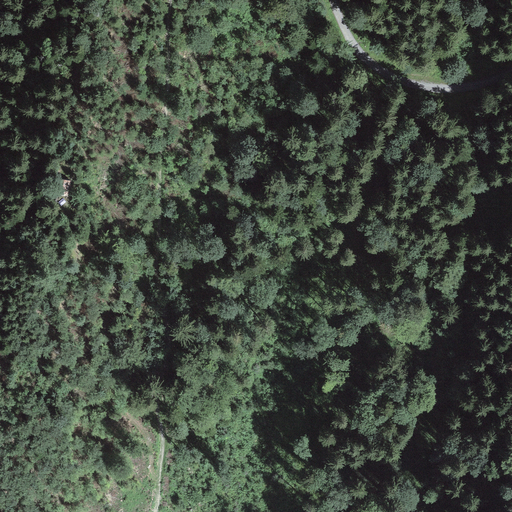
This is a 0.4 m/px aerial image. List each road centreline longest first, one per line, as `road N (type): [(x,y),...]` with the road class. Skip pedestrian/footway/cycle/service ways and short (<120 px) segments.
road 1 (track): [(171,0),(155,266),(168,355),(156,397),(164,433),(156,511)]
road 2 (track): [(511,58),(448,85),(382,66),(339,23),(331,0)]
